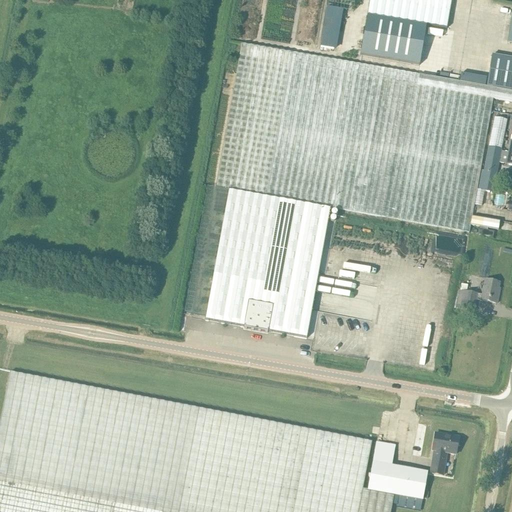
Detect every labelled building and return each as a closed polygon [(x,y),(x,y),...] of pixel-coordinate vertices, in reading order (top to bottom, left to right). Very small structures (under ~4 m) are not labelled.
[(367,16),(360,55),(419,66),(426,26),(446,29),(451,0),(369,0),(366,16),(367,16)] [(341,10),(327,7),(320,47),(332,50),(334,41),(332,41),(335,25),(338,26),(341,10)] [(209,301),(205,320),(307,339),(329,214),(333,215),(334,209),(470,233),(471,226),(479,227),(479,230),(479,236),(493,238),(494,232),(487,231),(488,229),(498,231),(499,223),(472,218),(474,206),(477,190),(485,146),(494,99),(485,98),(487,86),(486,86),(482,85),(461,81),(458,81),(448,79),(447,79),(438,77),(430,76),(373,66),(241,45),(215,188),(229,191),(209,301)] [(511,58),(493,55),(487,86),(485,98),(494,99),(507,102),(511,102),(511,58)] [(468,286),(461,284),(456,308),(474,312),(476,300),(497,304),(499,293),(497,293),(499,283),(485,281),(482,296),(477,295),(477,294),(466,292),(468,286)] [(373,318),(377,287),(358,284),(357,292),(319,287),(319,292),(321,293),(319,312),(373,318)] [(433,318),(427,350),(434,351),(440,320),(433,318)] [(424,341),(427,325),(420,323),(417,340),(424,341)] [(420,358),(423,343),(417,341),(414,356),(420,358)] [(10,373),(0,423),(0,511),(390,511),(392,504),(420,510),(427,473),(392,466),(395,446),(377,443),(368,491),(363,490),(372,443),(10,373)] [(435,434),(432,450),(434,450),(430,474),(443,476),(447,454),(455,455),(458,438),(450,436),(450,438),(445,437),(445,436),(435,434)]
